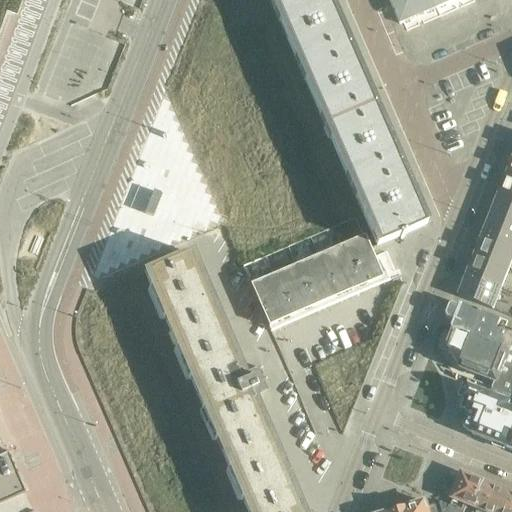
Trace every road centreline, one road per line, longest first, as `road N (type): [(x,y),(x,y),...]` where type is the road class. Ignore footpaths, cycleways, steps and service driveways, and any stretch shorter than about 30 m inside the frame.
road 1 (secondary): [(103,511),(43,369),(39,320),(162,0)]
road 2 (residential): [(457,219),(376,413)]
road 3 (residential): [(376,413),(511,467)]
road 4 (residential): [(511,86),(457,219)]
road 5 (residential): [(457,219),(401,91)]
road 6 (residential): [(401,91),(511,40)]
